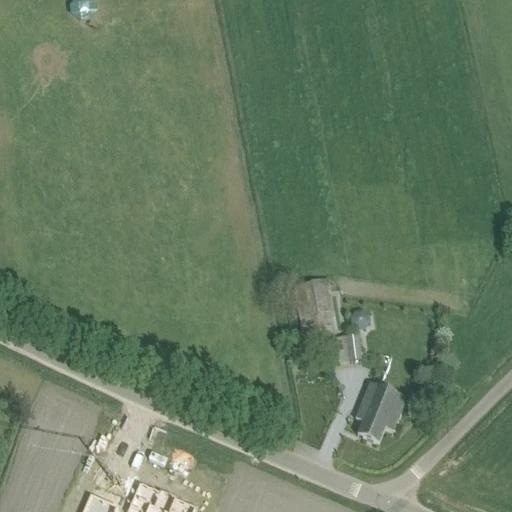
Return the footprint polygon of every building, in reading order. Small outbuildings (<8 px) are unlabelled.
[(330,283),(295,288),(303,338),(338,331),(330,283)] [(338,365),(362,363),(359,338),(335,341),(338,365)] [(406,401),(388,393),(371,386),(356,422),(363,425),(358,438),(379,447),(385,432),(392,435),(406,401)] [(143,487),(132,511),(200,511),(180,503),(181,502),(164,495),(163,496),(143,487)] [(94,500),(89,511),(121,511),(122,511),(94,500)]
